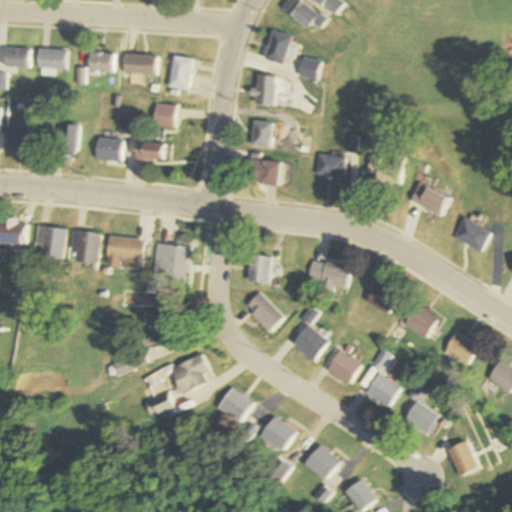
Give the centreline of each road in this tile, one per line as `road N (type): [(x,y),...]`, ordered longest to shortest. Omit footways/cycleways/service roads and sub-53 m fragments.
road 1 (tertiary): [(511,320),(380,238),(344,226),(0,186)]
road 2 (residential): [(220,210),(216,289),(229,339),(401,458),(417,481)]
road 3 (residential): [(236,31),(0,12)]
road 4 (residential): [(236,31),(212,209)]
